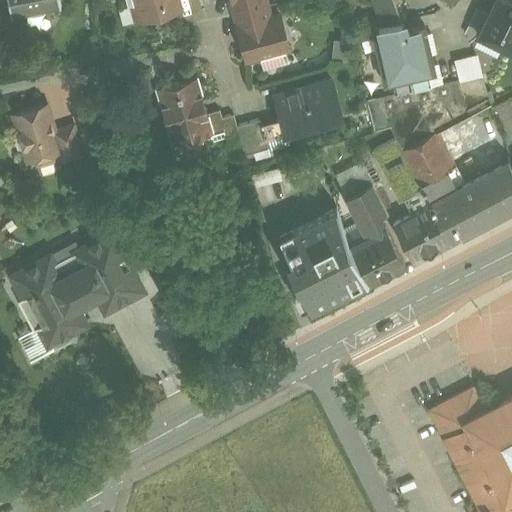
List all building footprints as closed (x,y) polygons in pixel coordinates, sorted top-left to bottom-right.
[(8,0),(11,13),(27,10),(27,13),(46,9),(45,7),(61,4),(60,0),(8,0)] [(127,0),(128,4),(141,0),(145,17),(149,16),(150,19),(162,15),(161,12),(180,7),(177,0),(127,0)] [(267,0),(230,0),(233,11),(268,1),(267,0)] [(395,0),(375,0),(382,20),(401,16),(395,0)] [(413,0),(395,0),(401,16),(403,15),(418,12),(413,0)] [(511,0),(492,0),(487,11),(478,30),(479,30),(510,46),(511,42),(511,0)] [(268,1),(233,11),(237,25),(240,24),(239,22),(271,13),(268,1)] [(476,4),(465,28),(468,29),(470,37),(479,30),(478,30),(487,11),(476,4)] [(271,13),(239,22),(240,24),(244,38),(241,39),(246,56),(289,44),(280,11),(271,13)] [(382,20),(349,27),(352,37),(373,32),(384,79),(392,77),(394,89),(430,81),(427,69),(435,67),(424,20),(405,24),(403,15),(401,16),(382,20)] [(394,89),(375,93),(422,184),(424,188),(443,178),(458,170),(436,128),(469,110),(467,105),(488,94),(492,107),(493,107),(481,70),(430,81),(394,89)] [(196,74),(156,85),(172,141),(174,140),(175,144),(185,141),(188,136),(197,134),(202,136),(212,133),(211,130),(213,129),(211,125),(207,110),(196,74)] [(341,109),(331,75),(285,88),(288,96),(277,99),(284,125),(341,109)] [(390,123),(375,93),(366,96),(374,127),(390,123)] [(73,122),(54,127),(51,118),(48,119),(46,111),(47,111),(44,102),(14,111),(19,129),(14,130),(18,146),(24,144),(27,156),(30,156),(39,160),(52,156),(57,147),(59,147),(67,151),(68,155),(82,150),(73,122)] [(233,110),(222,114),(220,106),(207,110),(211,125),(222,122),(227,139),(241,136),(237,122),(233,110)] [(89,115),(79,118),(87,148),(98,145),(89,115)] [(260,115),(237,122),(241,136),(245,151),(268,144),(260,115)] [(162,152),(139,159),(146,182),(169,176),(162,152)] [(511,166),(508,155),(462,178),(466,185),(483,218),(511,202),(511,166)] [(278,166),(250,173),(253,184),(281,178),(278,166)] [(443,178),(424,188),(430,200),(449,236),(459,230),(483,218),(466,185),(451,193),(443,178)] [(372,179),(347,192),(366,231),(384,222),(379,214),(388,210),(372,179)] [(422,184),(404,193),(412,209),(430,200),(424,188),(422,184)] [(412,209),(393,219),(411,255),(449,236),(430,200),(412,209)] [(336,204),(292,225),(295,231),(282,237),(290,254),(286,256),(311,306),(346,288),(368,277),(350,241),(336,204)] [(46,342),(88,321),(80,307),(99,298),(104,308),(146,286),(114,222),(11,274),(46,342)] [(366,231),(350,241),(368,277),(404,259),(384,222),(366,231)] [(166,251),(156,232),(128,247),(138,265),(166,251)] [(247,322),(237,301),(229,304),(238,326),(247,322)] [(511,511),(511,389),(486,402),(476,381),(427,405),(474,498),(479,507),(469,511),(511,511)]
